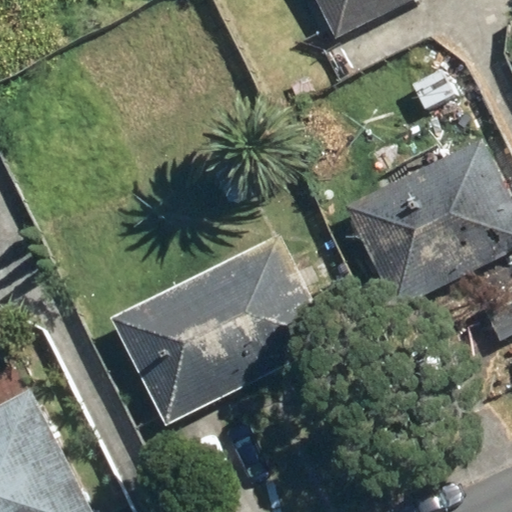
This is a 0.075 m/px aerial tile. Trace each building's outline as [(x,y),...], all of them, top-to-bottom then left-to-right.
[(324,0),(343,37),(419,0),(324,0)] [(511,166),(501,141),(356,206),(403,311),(511,262),(511,166)] [(300,242),(131,319),(178,422),(348,345),(300,242)] [(0,315),(23,303),(0,258),(0,315)] [(0,511),(109,511),(44,390),(0,413),(0,511)]
